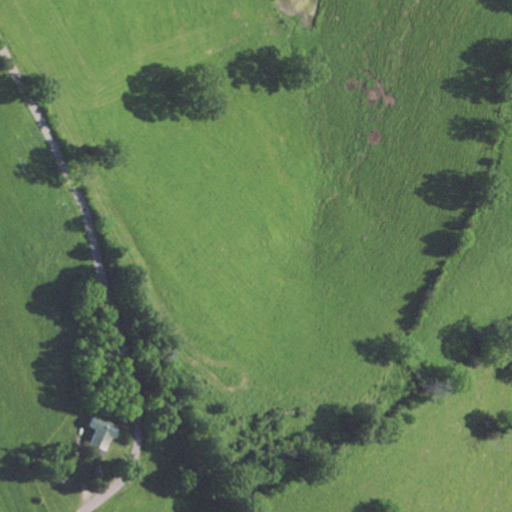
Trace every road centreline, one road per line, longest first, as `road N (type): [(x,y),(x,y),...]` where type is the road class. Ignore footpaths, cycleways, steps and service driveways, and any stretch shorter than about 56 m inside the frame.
road 1 (residential): [(120,480),(183,489),(426,326),(504,0)]
road 2 (residential): [(83,511),(129,465),(138,439),(133,389),(72,190),(0,46)]
